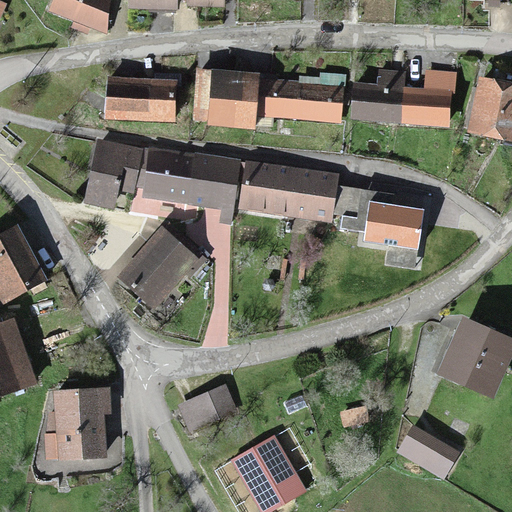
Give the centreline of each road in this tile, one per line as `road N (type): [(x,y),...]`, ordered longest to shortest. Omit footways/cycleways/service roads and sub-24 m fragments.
road 1 (residential): [(511,48),(172,40),(0,71)]
road 2 (residential): [(139,366),(234,364),(417,312),(474,276),(511,236)]
road 3 (track): [(207,511),(154,416),(139,366),(145,511)]
road 4 (residential): [(139,366),(82,276),(0,172)]
